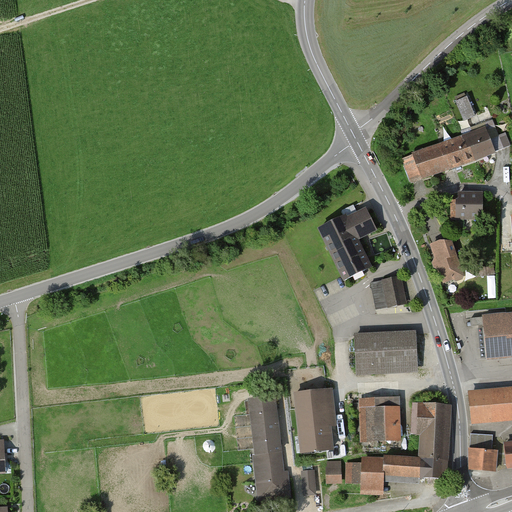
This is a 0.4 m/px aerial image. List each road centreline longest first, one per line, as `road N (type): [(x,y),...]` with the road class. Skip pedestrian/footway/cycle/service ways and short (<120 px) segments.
road 1 (tertiary): [(356,137),(242,221),(19,295)]
road 2 (tertiary): [(466,490),(453,384),(395,214)]
road 3 (residential): [(29,511),(19,295)]
road 4 (tertiary): [(511,0),(456,38),(356,137)]
road 5 (tertiary): [(356,137),(315,57),(306,0)]
road 6 (unclassified): [(466,490),(345,511)]
road 7 (residential): [(395,214),(469,186),(511,196)]
